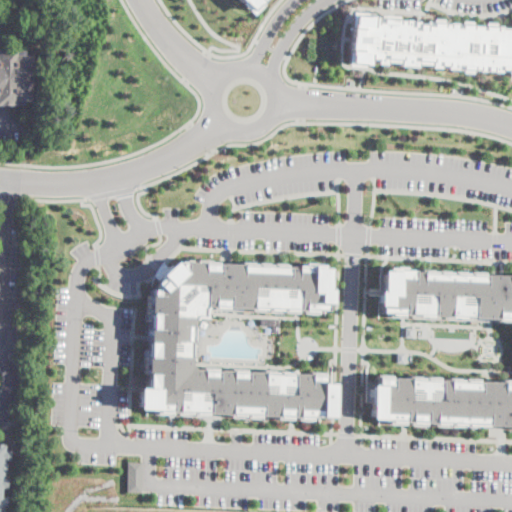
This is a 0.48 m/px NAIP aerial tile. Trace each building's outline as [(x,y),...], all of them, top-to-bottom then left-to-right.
[(262,0),(251,13),(239,0),(262,0)] [(511,70),(344,60),(349,11),(511,24),(511,70)] [(0,50),(23,50),(23,55),(31,55),(31,101),(23,101),(23,106),(12,106),(0,106),(0,50)] [(178,260),(295,266),(295,264),(310,265),(310,267),(326,268),(325,288),(328,288),(327,301),(324,301),(323,311),(200,306),(200,315),(191,315),(188,363),(192,368),(323,373),(323,383),(331,383),(330,417),(134,408),(135,387),(142,387),(147,289),(178,260)] [(386,267),(511,272),(511,424),(374,422),(377,378),(511,379),(511,315),(383,313),(386,267)] [(413,336),(406,336),(407,326),(414,326),(413,336)] [(405,361),(397,361),(397,352),(405,352),(405,361)] [(123,458),(138,459),(136,489),(121,488),(123,458)]
